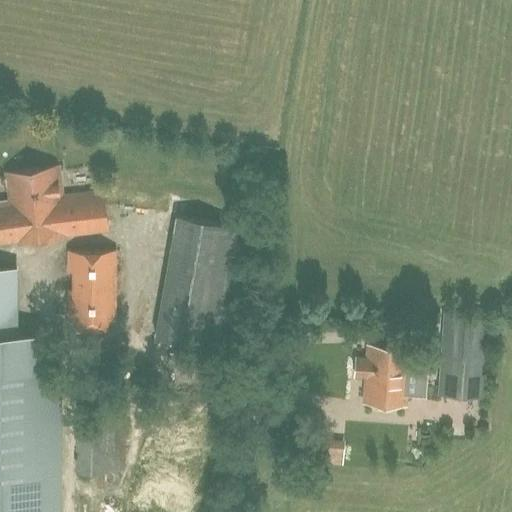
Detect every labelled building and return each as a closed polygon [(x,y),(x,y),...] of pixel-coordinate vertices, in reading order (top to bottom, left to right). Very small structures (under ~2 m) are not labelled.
[(0,242),(108,229),(103,190),(63,195),(60,165),(5,172),(9,200),(0,201),(0,242)] [(219,351),(246,232),(174,215),(147,334),(219,351)] [(68,322),(117,322),(116,287),(109,287),(109,271),(116,271),(116,249),(67,249),(67,271),(74,271),(74,287),(68,287),(68,322)] [(0,511),(7,511),(6,509),(22,509),(23,511),(35,511),(55,483),(58,483),(58,441),(45,433),(64,427),(64,403),(57,414),(54,415),(58,427),(38,433),(32,429),(32,393),(62,393),(63,391),(63,383),(37,383),(42,376),(42,331),(23,331),(22,266),(0,266),(0,511)] [(489,317),(445,314),(439,394),(483,397),(489,317)] [(405,404),(407,378),(410,347),(368,344),(367,357),(356,357),(355,375),(366,375),(364,402),(405,404)] [(118,468),(118,424),(81,424),(81,468),(118,468)] [(348,464),(349,446),(323,445),(323,464),(348,464)] [(164,511),(193,511),(201,465),(156,458),(148,506),(165,509),(164,511)]
